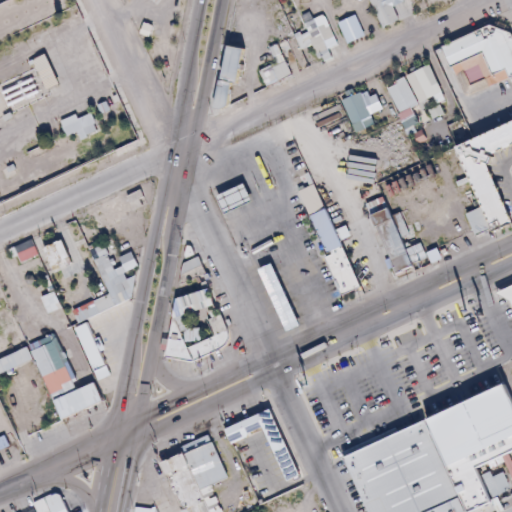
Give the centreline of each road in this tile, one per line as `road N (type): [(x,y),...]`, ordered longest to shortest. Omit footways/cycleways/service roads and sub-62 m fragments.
road 1 (secondary): [(197,0),(119,389),(115,444)]
road 2 (secondary): [(139,436),(219,0)]
road 3 (trunk): [(511,241),(116,427)]
road 4 (trunk): [(115,444),(511,263)]
road 5 (residential): [(505,0),(169,150)]
